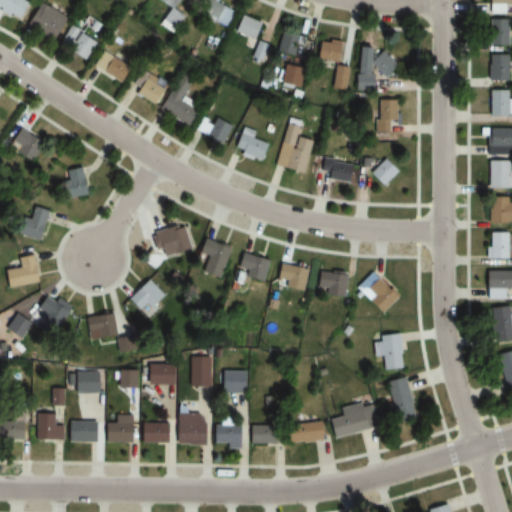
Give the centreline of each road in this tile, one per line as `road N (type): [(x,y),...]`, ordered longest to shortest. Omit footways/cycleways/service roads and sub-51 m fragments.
road 1 (residential): [(0,487),(314,491),(511,434)]
road 2 (residential): [(441,0),(445,329),(495,511)]
road 3 (residential): [(0,59),(153,161),(221,195),(329,225),(441,231)]
